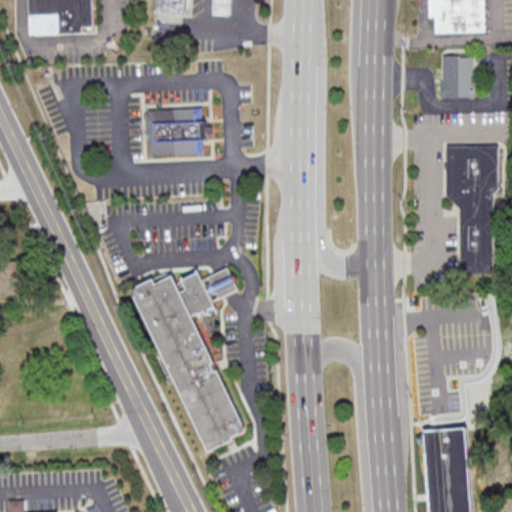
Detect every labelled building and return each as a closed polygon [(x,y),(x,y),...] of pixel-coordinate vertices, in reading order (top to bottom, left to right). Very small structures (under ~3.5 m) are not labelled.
[(30,0),(32,34),(84,32),(84,26),(95,25),(94,0),(30,0)] [(186,12),(186,0),(155,0),(155,11),(186,12)] [(231,14),(231,0),(212,0),(212,13),(231,14)] [(488,31),(487,0),(430,0),(431,17),(437,17),(437,32),(488,31)] [(442,97),(475,96),(474,55),(442,55),(442,97)] [(147,109),(149,155),(206,153),(205,107),(147,109)] [(496,144),(447,145),(447,204),(461,204),(461,273),(497,273),(496,144)] [(0,292),(1,292),(1,294),(23,293),(22,262),(0,263),(0,269),(0,292)] [(204,451),(246,434),(196,314),(216,305),(214,300),(238,290),(229,267),(203,278),(200,272),(177,281),(174,274),(156,281),(155,278),(137,285),(204,451)] [(473,511),(468,427),(425,430),(430,511),(473,511)] [(25,511),(25,499),(8,499),(8,511),(25,511)]
